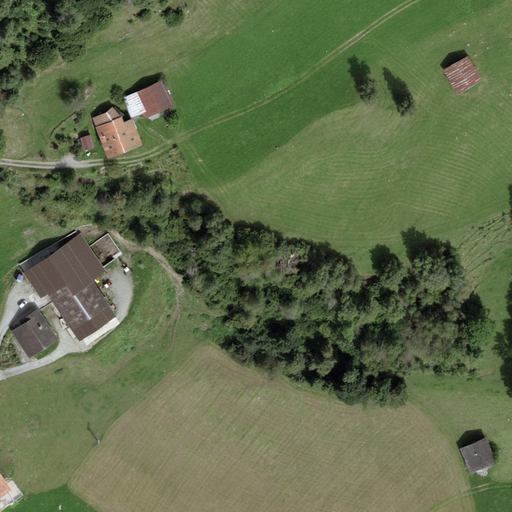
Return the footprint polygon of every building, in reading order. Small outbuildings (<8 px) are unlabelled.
[(471,57),(446,72),(459,93),(484,78),(471,57)] [(166,80),(125,99),(134,118),(150,110),(152,116),(177,104),(166,80)] [(117,109),(98,120),(115,155),(149,144),(138,121),(130,123),(127,115),(117,109)] [(94,138),(86,141),(90,152),(98,149),(94,138)] [(63,245),(50,254),(56,264),(70,256),(63,245)] [(87,264),(48,290),(74,329),(113,303),(87,264)] [(35,319),(14,332),(31,358),(60,340),(39,307),(31,312),(35,319)] [(489,439),(463,449),(472,472),(499,461),(489,439)] [(0,475),(0,503),(13,495),(0,475)]
